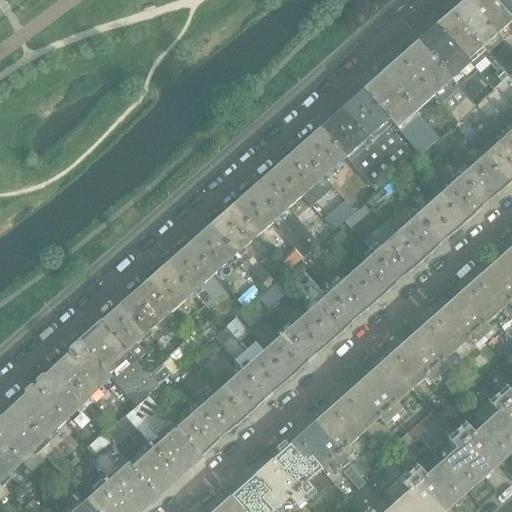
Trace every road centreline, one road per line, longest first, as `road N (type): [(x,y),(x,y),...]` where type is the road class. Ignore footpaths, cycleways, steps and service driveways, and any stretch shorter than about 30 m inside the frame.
road 1 (residential): [(0,388),(436,0)]
road 2 (residential): [(175,511),(511,213)]
